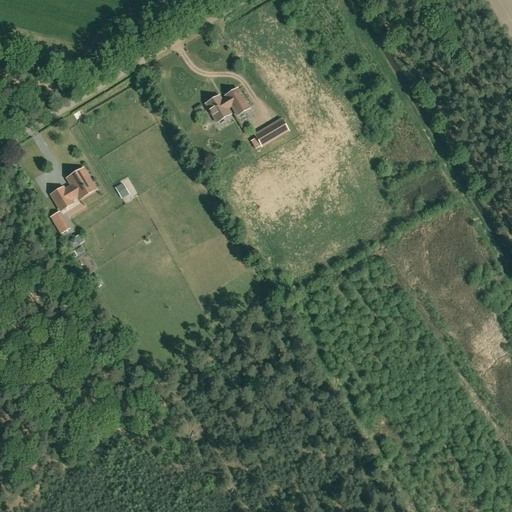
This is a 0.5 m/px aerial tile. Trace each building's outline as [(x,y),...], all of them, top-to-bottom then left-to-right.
[(232,106),(234,109),(238,115),(249,109),(237,89),(226,96),(227,97),(225,98),(227,101),(223,103),(219,96),(206,104),(217,122),(230,114),(227,109),(232,106)] [(262,146),(288,130),(282,119),(255,135),(262,146)] [(63,188),(51,195),(61,211),(69,207),(65,201),(72,196),(74,199),(78,196),(80,200),(96,190),(83,169),(67,179),(72,186),(65,191),(63,188)] [(130,196),(127,190),(119,195),(122,200),(130,196)] [(60,235),(70,229),(60,212),(50,217),(60,235)] [(80,245),(75,237),(75,238),(67,243),(72,250),(80,245)]
